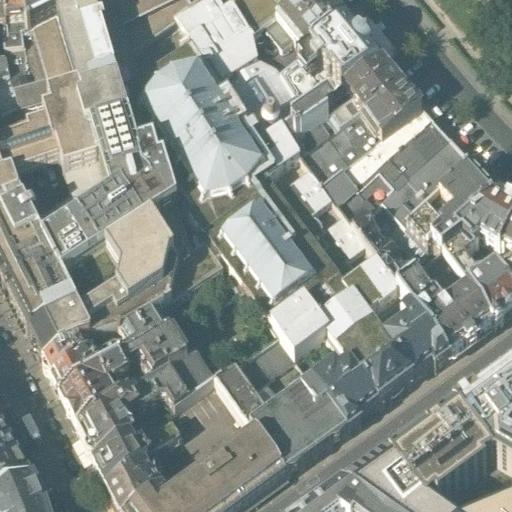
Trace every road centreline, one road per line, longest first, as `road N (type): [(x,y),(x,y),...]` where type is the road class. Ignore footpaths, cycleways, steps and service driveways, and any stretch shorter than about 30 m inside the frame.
road 1 (residential): [(277,511),(511,340)]
road 2 (residential): [(511,140),(387,0)]
road 3 (residential): [(77,511),(0,351)]
